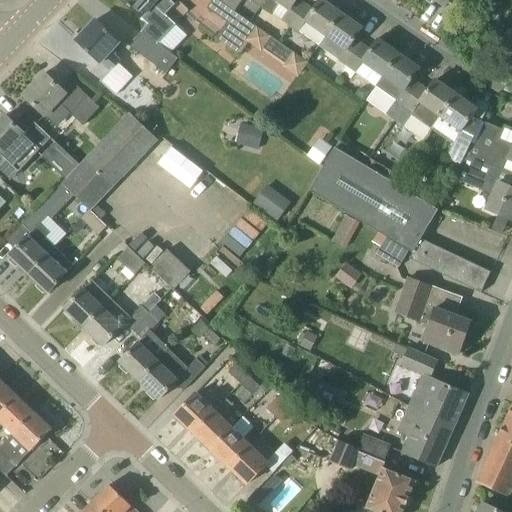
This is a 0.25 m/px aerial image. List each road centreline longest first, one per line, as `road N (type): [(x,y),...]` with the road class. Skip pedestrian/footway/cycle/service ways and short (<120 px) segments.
road 1 (tertiary): [(451,511),(511,333)]
road 2 (residential): [(511,73),(391,0)]
road 3 (residential): [(22,334),(120,235)]
road 4 (residential): [(116,426),(22,334)]
road 5 (residential): [(206,511),(116,426)]
